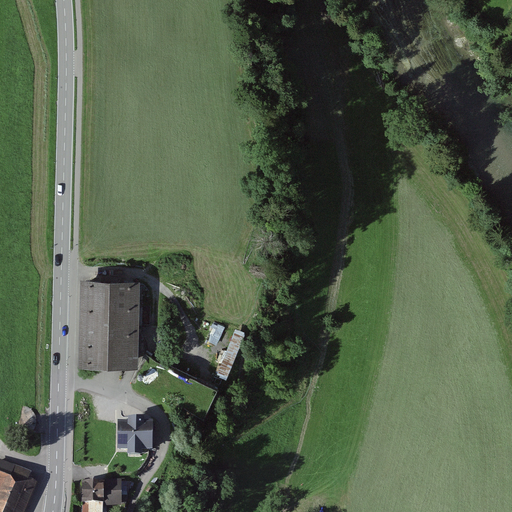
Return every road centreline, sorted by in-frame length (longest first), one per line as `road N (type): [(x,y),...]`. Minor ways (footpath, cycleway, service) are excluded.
road 1 (primary): [(64,0),(53,511)]
road 2 (track): [(61,270),(149,276),(173,296),(198,352)]
